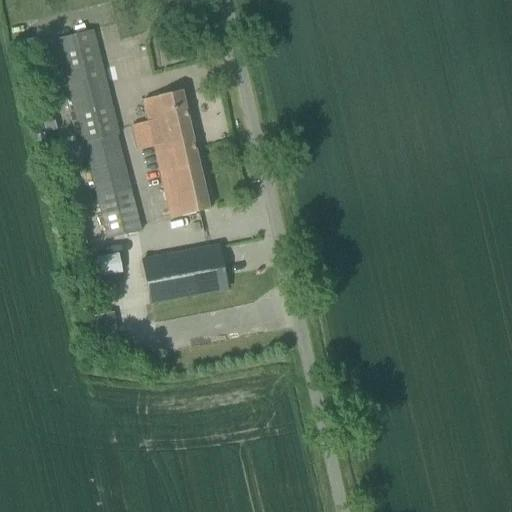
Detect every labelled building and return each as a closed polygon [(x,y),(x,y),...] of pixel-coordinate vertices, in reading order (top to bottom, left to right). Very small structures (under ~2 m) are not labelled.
[(92,32),(57,41),(108,239),(139,231),(130,194),(128,194),(114,138),(121,136),(92,32)] [(170,219),(208,210),(181,91),(143,100),(170,219)] [(144,263),(154,307),(227,290),(217,245),(144,263)] [(92,282),(78,285),(81,298),(94,296),(92,282)] [(97,354),(117,350),(110,315),(91,319),(97,354)]
